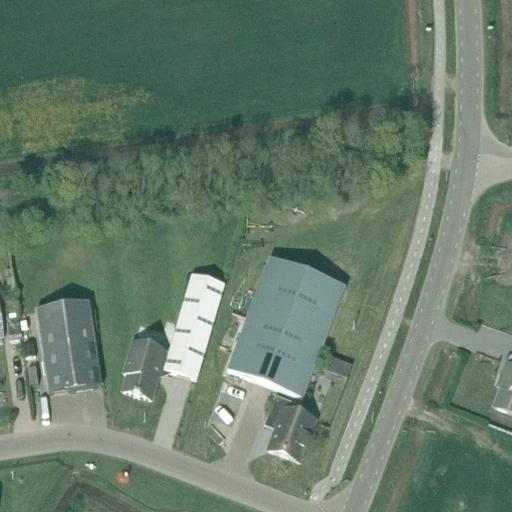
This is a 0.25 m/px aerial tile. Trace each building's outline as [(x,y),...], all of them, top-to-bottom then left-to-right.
[(270,264),(227,376),(303,405),(345,292),(270,264)] [(169,360),(165,375),(165,376),(197,386),(225,290),(193,281),(169,360)] [(90,307),(37,315),(49,399),(102,391),(90,307)] [(162,374),(165,375),(169,360),(166,359),(166,358),(133,348),(124,379),(128,380),(123,397),(152,405),(162,374)] [(511,369),(507,368),(501,385),(504,386),(494,412),(511,419),(511,369)] [(276,401),(264,431),(276,435),(268,456),(299,468),(315,426),(295,419),(298,410),(276,401)]
